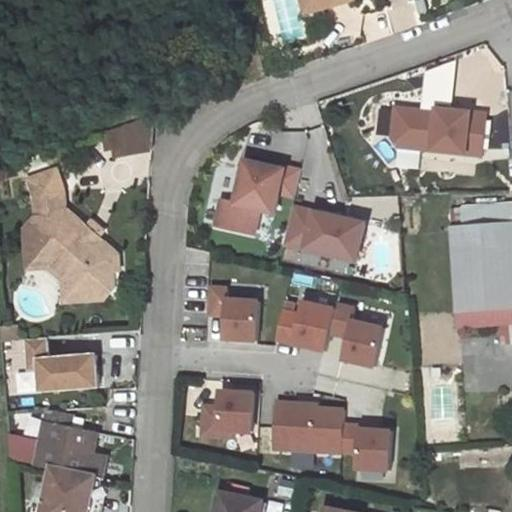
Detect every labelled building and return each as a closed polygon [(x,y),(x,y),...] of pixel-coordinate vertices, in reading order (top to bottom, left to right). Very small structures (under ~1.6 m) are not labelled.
[(301,0),(305,13),(317,9),(314,0),(301,0)] [(314,0),(317,9),(351,0),(314,0)] [(440,114),(399,110),(396,141),(403,149),(486,158),(490,116),(440,111),(440,114)] [(152,151),(154,117),(108,132),(115,156),(152,151)] [(296,197),(302,170),(285,166),(284,169),(245,160),(235,203),(221,199),(216,225),(255,233),(260,210),(275,213),(280,193),(296,197)] [(100,239),(88,227),(66,208),(66,190),(58,170),(30,180),(39,203),(39,219),(34,219),(37,260),(53,260),(74,278),(74,292),(115,289),(114,272),(122,271),(120,256),(100,239)] [(454,227),(511,223),(511,204),(452,209),(454,227)] [(365,223),(293,207),(285,244),(357,260),(365,223)] [(104,303),(115,289),(74,292),(74,278),(53,260),(37,260),(34,219),(33,219),(24,230),(27,272),(51,271),(63,282),(64,305),(104,303)] [(94,221),(88,227),(100,239),(105,232),(94,221)] [(511,223),(454,227),(461,326),(504,324),(511,324),(511,223)] [(228,289),(212,288),(210,315),(225,316),(224,340),(258,342),(260,302),(227,300),(228,289)] [(300,316),(283,312),(276,341),(326,352),(330,334),(336,310),(303,303),(300,316)] [(337,305),(336,310),(330,334),(347,338),(343,360),(376,367),(385,329),(352,322),(355,309),(337,305)] [(17,326),(0,328),(2,346),(19,345),(17,326)] [(48,343),(27,344),(29,375),(39,374),(41,397),(99,393),(97,360),(50,363),(48,343)] [(219,408),(204,407),(203,434),(219,435),(219,431),(235,432),(252,433),(254,394),(220,392),(219,408)] [(318,406),(276,404),(273,450),(342,454),(342,453),(343,426),(344,411),(318,410),(318,406)] [(47,412),(44,424),(36,465),(52,468),(43,511),(88,511),(89,510),(96,477),(102,478),(106,462),(103,457),(93,455),(96,434),(71,428),(73,417),(47,412)] [(44,424),(8,417),(12,460),(36,465),(44,424)] [(359,427),(343,426),(342,453),(357,454),(356,470),(390,472),(392,433),(359,431),(359,427)] [(96,511),(102,478),(96,477),(89,510),(96,511)] [(260,511),(263,502),(222,492),(217,511),(260,511)]
